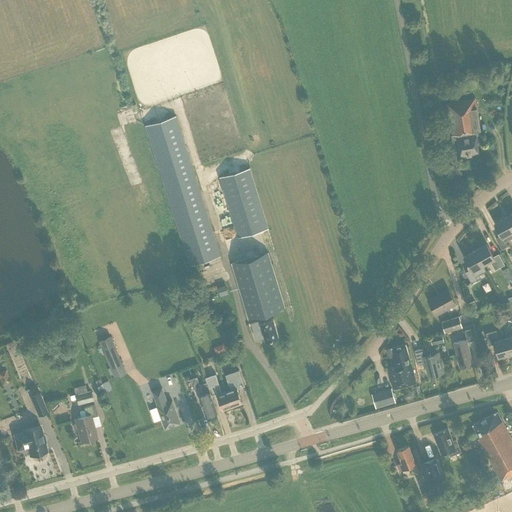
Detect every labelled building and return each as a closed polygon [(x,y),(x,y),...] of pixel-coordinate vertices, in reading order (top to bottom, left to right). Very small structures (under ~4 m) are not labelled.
[(476,136),(481,135),(475,98),(446,103),(452,140),(457,139),(460,156),(479,152),(476,136)] [(220,256),(194,173),(176,115),(145,125),(190,265),(220,256)] [(238,237),(268,228),(250,168),(220,177),(238,237)] [(511,227),(506,216),(494,223),(501,235),(496,238),(502,249),(511,244),(509,239),(511,237),(511,227)] [(493,256),(487,244),(475,250),(483,265),(490,261),(495,270),(505,264),(499,253),(493,256)] [(486,271),(483,265),(475,250),(464,256),(471,269),(465,272),(471,283),(481,277),(479,274),(486,271)] [(265,338),(266,340),(279,336),(273,318),(271,319),(269,312),(285,307),(268,252),(232,263),(248,318),(262,314),(264,321),(261,322),(260,320),(252,322),(257,340),(265,338)] [(428,300),(436,314),(456,303),(448,289),(428,300)] [(442,322),(445,332),(462,326),(459,316),(442,322)] [(468,342),(474,340),(471,329),(465,330),(468,342)] [(495,343),(498,357),(511,353),(507,337),(499,339),(496,330),(486,333),(489,345),(495,343)] [(98,341),(113,376),(125,371),(125,370),(110,336),(98,341)] [(460,367),(473,364),(467,339),(454,342),(460,367)] [(393,388),(416,382),(411,362),(410,362),(406,344),(392,347),(392,348),(388,349),(388,350),(387,352),(388,354),(390,356),(390,357),(394,356),(396,366),(388,368),(393,388)] [(414,350),(418,365),(425,363),(429,376),(443,372),(438,352),(425,355),(423,348),(414,350)] [(227,391),(233,407),(238,405),(239,403),(242,402),(237,388),(244,385),(239,370),(226,375),(229,385),(230,384),(232,389),(227,391)] [(206,377),(209,387),(214,386),(222,409),(226,408),(227,408),(233,407),(227,391),(222,393),(216,374),(206,377)] [(206,377),(207,382),(200,385),(197,377),(190,379),(193,389),(200,387),(203,394),(199,395),(206,416),(217,412),(209,387),(206,377)] [(157,407),(150,410),(154,422),(162,419),(165,429),(180,423),(172,401),(167,402),(162,388),(153,391),(158,406),(157,406),(157,407)] [(376,407),(396,402),(391,388),(372,394),(376,407)] [(47,411),(40,393),(30,396),(38,415),(47,411)] [(75,418),(76,423),(74,423),(73,425),(74,429),(76,430),(78,429),(81,441),(97,437),(91,417),(97,415),(94,403),(83,406),(86,415),(75,418)] [(508,478),(511,475),(511,439),(497,411),(473,424),(480,437),(478,438),(482,445),(500,480),(507,476),(508,478)] [(47,450),(40,425),(23,430),(24,431),(14,434),(18,449),(28,446),(30,455),(47,450)] [(447,428),(434,433),(442,454),(448,452),(449,456),(460,452),(459,448),(456,439),(452,441),(447,428)] [(413,472),(419,470),(409,445),(397,450),(402,462),(398,464),(400,470),(410,465),(413,472)] [(436,459),(424,464),(430,482),(443,477),(436,459)] [(427,504),(434,501),(429,488),(422,491),(427,504)]
